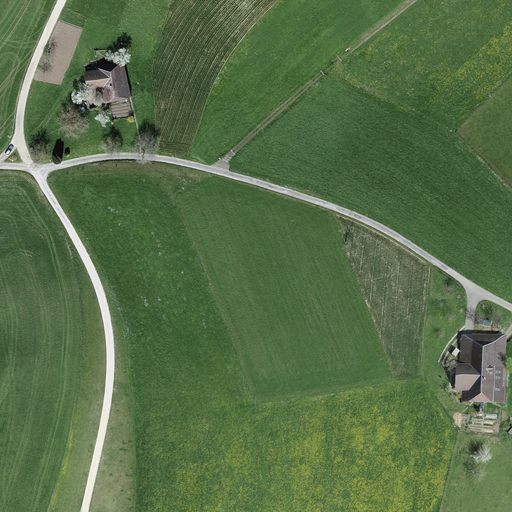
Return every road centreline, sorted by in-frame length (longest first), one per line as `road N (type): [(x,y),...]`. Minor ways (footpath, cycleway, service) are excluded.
road 1 (unclassified): [(511,307),(383,228),(215,170),(138,155),(34,169)]
road 2 (unclassified): [(84,511),(107,399),(107,327),(91,271),(34,169)]
road 3 (track): [(215,170),(413,0)]
road 4 (track): [(16,138),(29,75),(62,0)]
